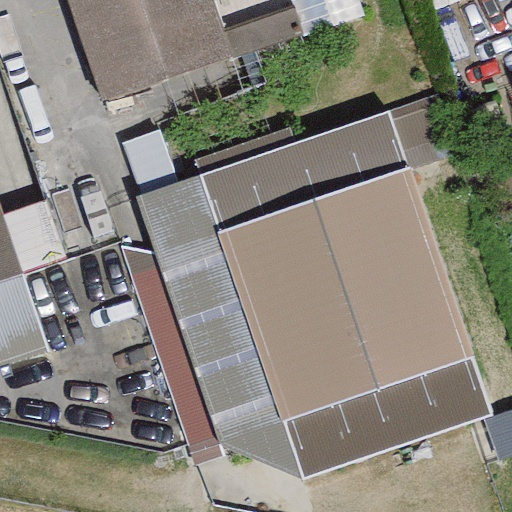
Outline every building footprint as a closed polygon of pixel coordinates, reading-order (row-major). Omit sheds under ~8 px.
[(74,0),(112,105),(239,61),(216,0),(74,0)] [(233,26),(239,49),(362,18),(357,0),(295,0),(298,9),(233,26)] [(396,114),(211,179),(319,482),(504,417),(396,114)] [(127,141),(141,182),(176,171),(162,129),(127,141)] [(0,187),(0,284),(31,274),(0,187)]
